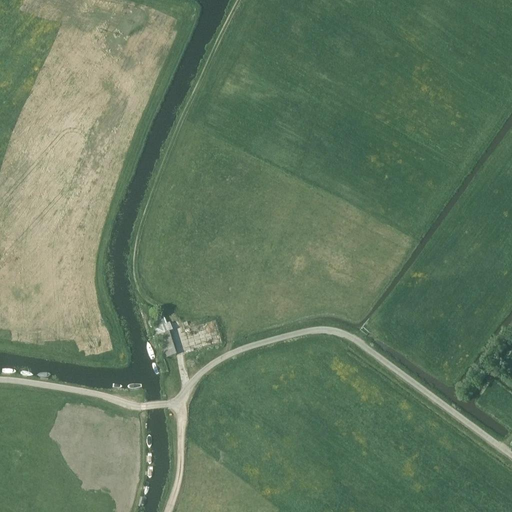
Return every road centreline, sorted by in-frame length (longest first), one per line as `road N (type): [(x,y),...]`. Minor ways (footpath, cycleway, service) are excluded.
road 1 (unclassified): [(511,455),(333,331),(297,333),(222,358),(168,404)]
road 2 (track): [(173,323),(139,282),(139,241),(242,0)]
road 3 (unclassified): [(143,407),(0,381)]
